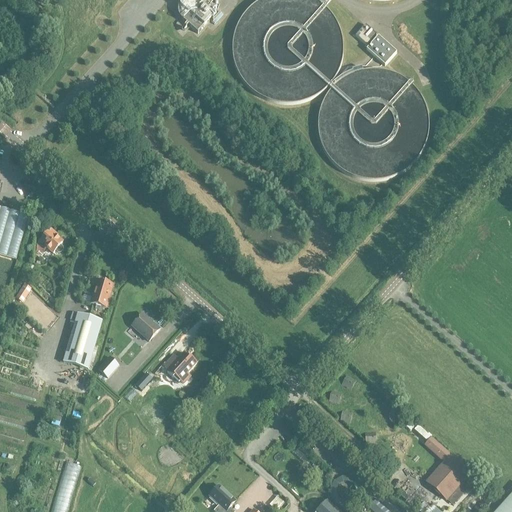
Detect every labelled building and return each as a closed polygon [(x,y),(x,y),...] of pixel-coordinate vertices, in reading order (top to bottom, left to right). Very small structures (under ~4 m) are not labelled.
[(179,0),(178,9),(178,12),(178,14),(179,16),(180,17),(181,19),(187,24),(190,27),(198,34),(204,27),(217,14),(216,13),(220,1),(219,0),(179,0)] [(365,25),(355,37),(367,47),(377,35),(365,25)] [(367,49),(366,50),(370,54),(385,67),(397,53),(378,37),(367,49)] [(0,207),(0,254),(17,259),(28,215),(0,207)] [(63,243),(50,232),(38,245),(44,251),(47,248),(53,254),(56,251),(58,253),(61,253),(63,250),(63,248),(60,246),(63,243)] [(107,309),(113,286),(97,282),(91,304),(107,309)] [(29,288),(24,285),(15,299),(20,302),(29,288)] [(88,371),(102,322),(78,315),(63,363),(88,371)] [(160,330),(143,315),(132,327),(149,342),(160,330)] [(183,384),(190,377),(187,375),(197,364),(196,363),(196,362),(193,360),(192,360),(191,359),(190,359),(185,354),(178,361),(174,357),(175,357),(174,356),(165,367),(169,371),(167,373),(173,378),(175,376),(183,384)] [(119,367),(110,358),(98,371),(108,379),(119,367)] [(348,374),(341,384),(350,390),(357,381),(348,374)] [(340,403),(342,392),(331,390),(329,401),(340,403)] [(342,410),(341,420),(351,422),(353,412),(342,410)] [(446,460),(425,482),(447,501),(471,474),(432,439),(427,444),(446,460)] [(67,511),(81,466),(67,462),(52,511),(67,511)] [(328,484),(338,507),(349,502),(345,494),(357,488),(351,474),(328,484)] [(236,502),(219,486),(209,497),(219,506),(214,511),(233,511),(230,509),(236,502)] [(243,511),(271,511),(281,502),(266,488),(243,511)] [(415,508),(425,496),(417,489),(409,497),(401,489),(397,493),(406,501),(407,500),(415,508)] [(511,511),(511,495),(496,511),(511,511)] [(371,506),(378,511),(388,511),(376,501),(371,506)] [(338,511),(327,502),(317,511),(338,511)] [(433,511),(424,503),(416,511),(417,511),(433,511)]
